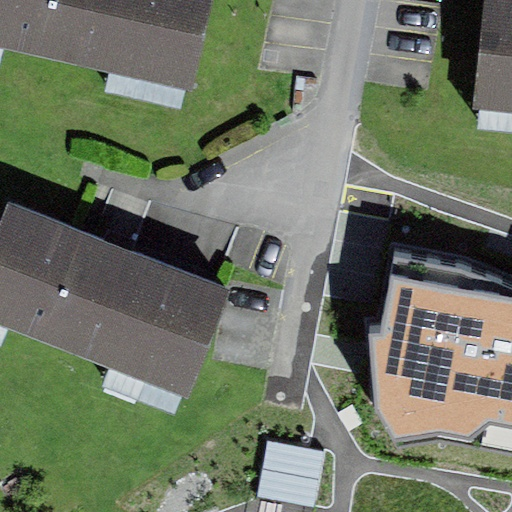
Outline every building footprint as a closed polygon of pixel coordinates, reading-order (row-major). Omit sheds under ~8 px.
[(208,0),(0,0),(0,32),(190,78),(208,0)] [(511,0),(477,0),(466,94),(511,99),(511,0)] [(115,237),(10,196),(0,219),(0,318),(180,390),(224,280),(115,237)] [(511,281),(471,267),(401,255),(385,329),(373,328),(381,406),(400,442),(440,433),(511,448),(511,281)] [(269,442),(259,498),(314,508),(325,452),(269,442)]
